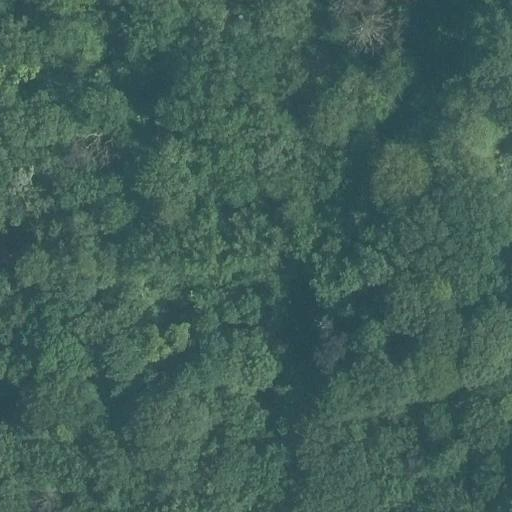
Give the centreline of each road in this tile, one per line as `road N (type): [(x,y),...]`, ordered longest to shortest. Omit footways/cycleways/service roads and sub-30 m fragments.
road 1 (track): [(255,374),(380,343),(498,256),(511,229)]
road 2 (track): [(112,274),(362,294)]
road 3 (unknown): [(181,396),(255,374),(362,294)]
